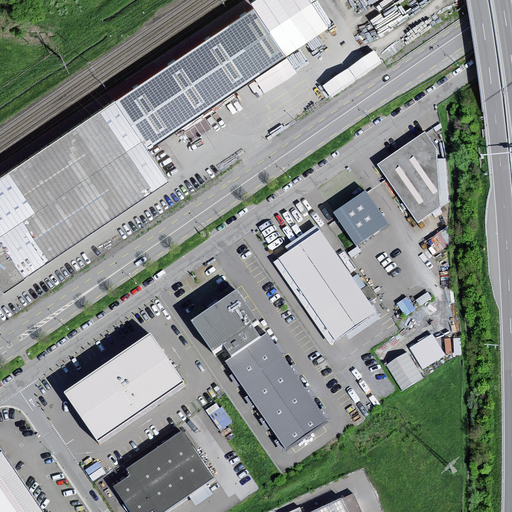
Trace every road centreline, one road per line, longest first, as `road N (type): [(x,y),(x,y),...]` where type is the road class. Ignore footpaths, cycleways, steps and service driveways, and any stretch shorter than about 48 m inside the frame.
road 1 (primary): [(0,353),(509,0)]
road 2 (unclassified): [(16,385),(511,44)]
road 3 (unknown): [(160,287),(273,449),(295,458),(320,444),(336,427),(332,401),(218,247)]
road 4 (motorway): [(478,0),(500,161),(511,368)]
road 5 (unknown): [(60,450),(178,394),(189,376),(171,343),(146,322),(67,378)]
road 6 (unclassified): [(16,385),(102,511)]
